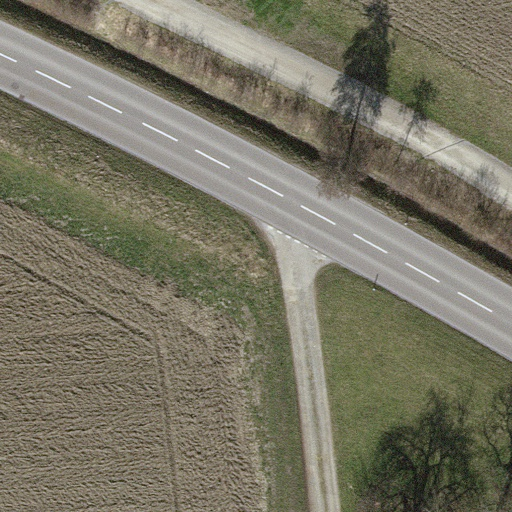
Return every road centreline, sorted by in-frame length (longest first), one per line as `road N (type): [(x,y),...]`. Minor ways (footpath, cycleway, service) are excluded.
road 1 (secondary): [(0,56),(292,199),(511,326)]
road 2 (track): [(511,182),(454,145),(159,0)]
road 3 (track): [(292,199),(327,511)]
